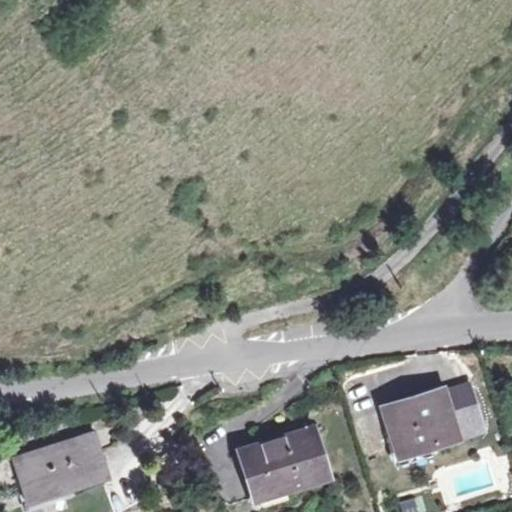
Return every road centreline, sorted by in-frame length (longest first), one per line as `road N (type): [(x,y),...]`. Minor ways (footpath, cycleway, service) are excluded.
road 1 (residential): [(511,132),(388,271),(237,328),(202,362)]
road 2 (tertiary): [(433,335),(202,362)]
road 3 (tertiary): [(202,362),(70,387),(0,386)]
road 4 (residential): [(433,335),(511,204)]
